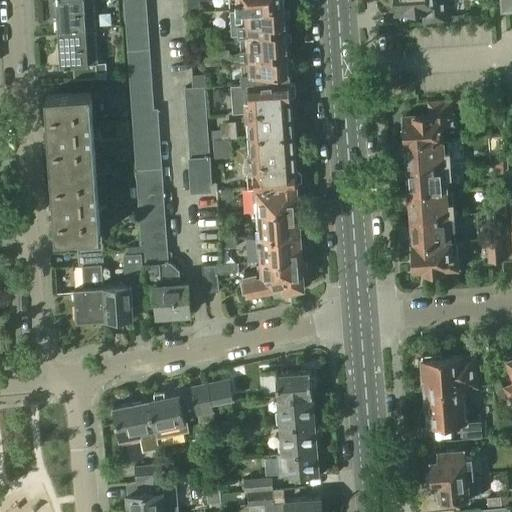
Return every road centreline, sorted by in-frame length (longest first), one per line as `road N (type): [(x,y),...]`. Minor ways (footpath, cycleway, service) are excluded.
road 1 (residential): [(36,382),(14,0)]
road 2 (tertiary): [(360,322),(338,0)]
road 3 (residential): [(360,322),(75,375)]
road 4 (tertiary): [(376,511),(360,322)]
road 5 (residential): [(511,308),(360,322)]
road 6 (residential): [(88,511),(75,375)]
